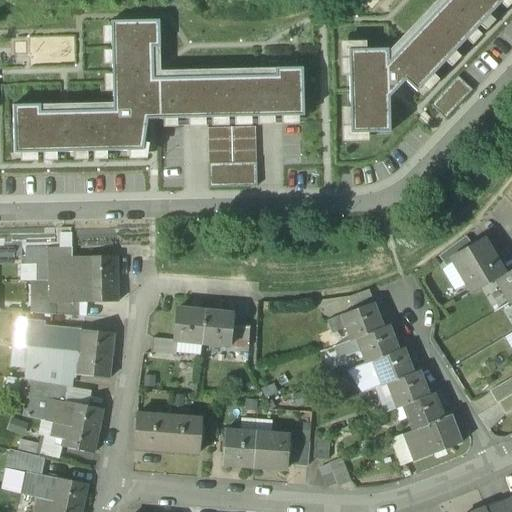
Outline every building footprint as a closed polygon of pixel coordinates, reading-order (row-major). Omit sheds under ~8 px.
[(404,76),(416,88),(498,0),(438,0),(386,54),(387,50),(348,52),(350,134),(387,133),(386,96),(404,76)] [(159,24),(114,25),(114,104),(13,106),(14,153),(143,151),(148,120),(301,116),(300,73),(159,74),(159,24)] [(432,107),(445,119),(470,92),(457,80),(432,107)] [(230,129),(207,130),(208,164),(231,164),(230,129)] [(254,129),(230,129),(231,164),(255,163),(254,129)] [(256,187),(255,163),(231,164),(208,164),(208,188),(256,187)] [(465,237),(438,258),(445,268),(453,263),(452,261),(472,247),(465,237)] [(482,242),(472,247),(452,261),(453,263),(470,294),(484,286),(478,276),(495,265),(482,242)] [(0,246),(0,264),(14,265),(14,246),(0,246)] [(71,261),(70,249),(24,249),(24,258),(22,258),(22,266),(36,265),(36,281),(37,281),(50,281),(83,281),(83,260),(71,261)] [(116,281),(116,259),(83,259),(83,260),(83,281),(116,281)] [(22,266),(21,266),(22,281),(36,281),(36,265),(22,266)] [(495,265),(478,276),(484,286),(496,280),(501,276),(495,265)] [(511,270),(501,276),(496,280),(509,303),(511,301),(511,270)] [(84,303),(83,281),(50,281),(49,303),(52,303),(55,303),(79,303),(84,303)] [(117,302),(116,281),(83,281),(84,303),(117,302)] [(327,322),(342,316),(371,305),(373,304),(367,291),(317,310),(322,323),(327,322)] [(79,303),(55,303),(56,316),(79,317),(79,303)] [(371,305),(342,316),(350,341),(356,339),(377,331),(374,322),(377,321),(371,305)] [(205,312),(176,310),(173,341),(177,342),(202,344),(205,312)] [(233,315),(205,312),(202,344),(230,347),(232,326),(233,315)] [(249,328),(232,326),(230,347),(248,349),(249,328)] [(113,335),(30,327),(28,349),(78,354),(111,357),(113,335)] [(377,331),(356,339),(365,363),(371,361),(392,353),(389,344),(392,342),(387,327),(377,331)] [(177,342),(173,341),(151,339),(150,353),(175,356),(177,342)] [(78,354),(28,349),(26,369),(28,369),(48,371),(48,373),(76,376),(78,354)] [(392,353),(371,361),(381,387),(387,384),(408,376),(404,367),(408,366),(402,350),(392,353)] [(111,357),(78,354),(76,376),(109,379),(111,357)] [(48,371),(28,369),(26,381),(47,385),(48,373),(48,371)] [(76,376),(48,373),(47,385),(66,388),(76,376)] [(408,376),(387,384),(396,409),(402,407),(423,399),(419,390),(423,388),(417,373),(408,376)] [(511,377),(489,391),(496,403),(497,402),(511,393),(511,377)] [(26,381),(20,380),(17,396),(39,400),(47,401),(48,400),(64,403),(66,388),(47,385),(26,381)] [(511,393),(497,402),(504,415),(511,410),(511,393)] [(423,399),(402,407),(412,432),(418,429),(439,421),(436,412),(439,411),(432,395),(423,399)] [(47,401),(39,400),(35,419),(44,421),(47,401)] [(64,403),(48,400),(47,401),(44,421),(52,423),(65,425),(70,405),(64,403)] [(102,411),(70,405),(65,425),(98,432),(102,411)] [(168,417),(136,415),(134,450),(165,452),(168,417)] [(200,419),(168,417),(165,452),(197,455),(200,419)] [(439,421),(418,429),(428,456),(458,444),(448,418),(439,421)] [(65,425),(52,423),(49,438),(62,441),(65,425)] [(98,432),(65,425),(62,441),(61,448),(93,455),(98,432)] [(255,434),(223,431),(220,466),(252,468),(255,434)] [(287,436),(255,434),(252,468),(284,470),(287,436)] [(307,442),(295,441),(292,467),(304,468),(307,442)] [(44,459),(9,451),(6,470),(28,474),(28,473),(41,476),(44,459)] [(341,459),(328,464),(336,484),(337,487),(350,481),(341,459)] [(328,464),(318,468),(317,470),(325,488),(336,484),(328,464)] [(41,476),(28,473),(28,474),(24,495),(37,498),(50,500),(54,479),(56,480),(56,479),(41,476)] [(56,480),(54,479),(50,500),(83,507),(87,486),(56,480)] [(47,511),(50,500),(37,498),(33,511),(47,511)] [(81,511),(83,507),(50,500),(47,511),(81,511)] [(511,511),(511,505),(510,500),(484,511),(511,511)]
